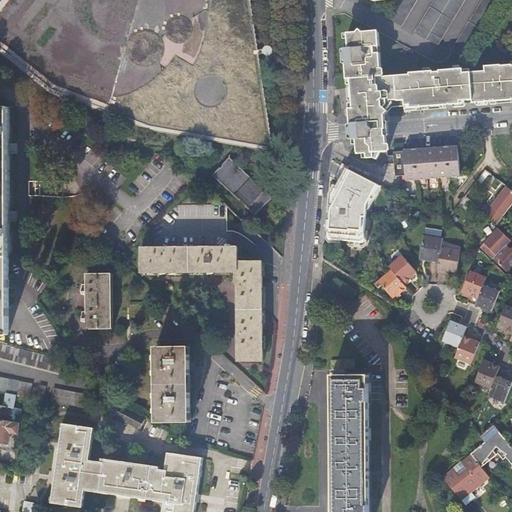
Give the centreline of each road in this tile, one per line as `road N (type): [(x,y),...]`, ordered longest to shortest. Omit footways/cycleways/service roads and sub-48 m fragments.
road 1 (secondary): [(309,134),(291,329),(260,511)]
road 2 (residential): [(511,121),(309,134)]
road 3 (secondary): [(311,0),(309,134)]
